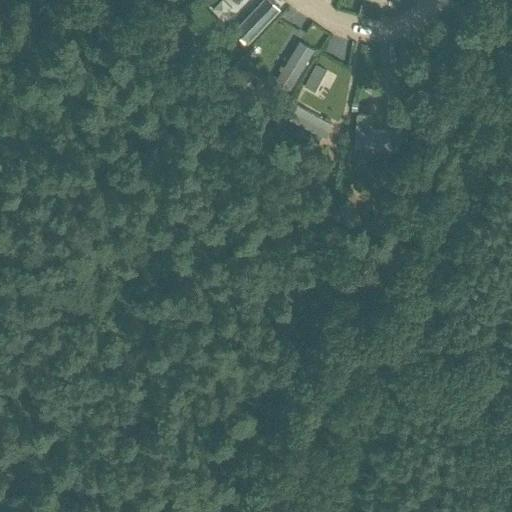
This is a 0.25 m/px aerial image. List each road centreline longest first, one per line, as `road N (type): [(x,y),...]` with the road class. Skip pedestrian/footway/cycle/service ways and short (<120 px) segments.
road 1 (track): [(389,255),(505,0)]
road 2 (track): [(272,511),(370,294)]
road 3 (track): [(0,444),(119,511)]
